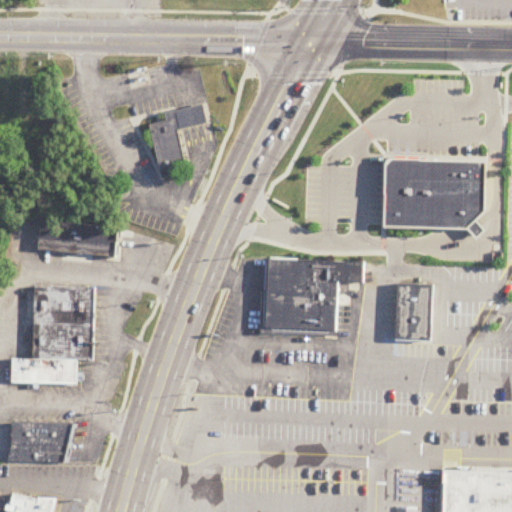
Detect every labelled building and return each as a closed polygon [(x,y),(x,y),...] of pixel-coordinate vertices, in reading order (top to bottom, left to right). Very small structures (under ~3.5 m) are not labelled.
[(172,109),(201,102),(206,121),(177,128),(172,109)] [(148,123),(161,177),(177,173),(175,163),(184,160),(177,128),(172,109),(164,111),(165,119),(148,123)] [(384,226),(386,165),(386,162),(387,159),(390,158),(393,157),(486,160),(485,210),(476,219),(467,228),(384,226)] [(41,218),(38,247),(114,256),(117,226),(41,218)] [(467,228),(470,231),(476,237),(476,238),(486,229),(485,228),(479,221),(476,219),(467,228)] [(362,281),(363,260),(268,257),(267,277),(337,280),(362,281)] [(267,290),(336,293),(337,280),(267,277),(267,290)] [(432,283),(430,339),(412,338),(395,338),(397,282),(432,283)] [(34,303),(35,285),(94,286),(94,304),(34,303)] [(267,290),(336,293),(336,311),(266,308),(267,290)] [(34,321),(34,303),(94,304),(94,322),(34,321)] [(266,308),(265,326),(335,329),(336,311),(266,308)] [(34,339),(34,321),(94,322),(93,341),(34,339)] [(33,357),(77,358),(93,358),(93,341),(34,339),(33,357)] [(33,357),(12,357),(12,381),(77,383),(77,358),(33,357)] [(12,421),(11,442),(68,443),(73,423),(12,421)] [(11,442),(7,460),(63,461),(68,443),(11,442)] [(511,511),(511,469),(442,468),(441,472),(440,511),(511,511)] [(13,492),(37,497),(55,498),(51,511),(21,511),(9,509),(13,492)]
